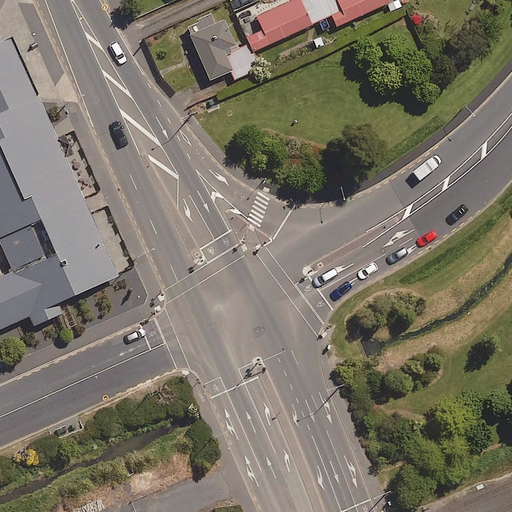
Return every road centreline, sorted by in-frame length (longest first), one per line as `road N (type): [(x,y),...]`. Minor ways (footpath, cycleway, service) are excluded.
road 1 (primary): [(192,307),(63,0)]
road 2 (tertiary): [(511,152),(383,255),(265,319)]
road 3 (tertiary): [(318,236),(417,178),(511,96)]
road 4 (primary): [(143,99),(257,208),(318,236)]
road 5 (primary): [(265,319),(350,511)]
road 6 (primary): [(143,99),(242,280)]
road 7 (residential): [(163,343),(0,416)]
road 8 (primary): [(281,511),(212,348)]
